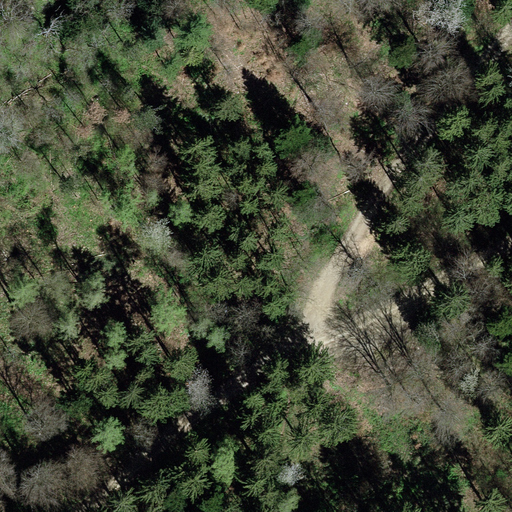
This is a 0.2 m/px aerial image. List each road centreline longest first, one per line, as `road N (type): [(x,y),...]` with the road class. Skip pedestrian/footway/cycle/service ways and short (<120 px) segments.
road 1 (track): [(511,242),(261,371),(83,511)]
road 2 (track): [(511,2),(467,37),(323,292),(317,342)]
